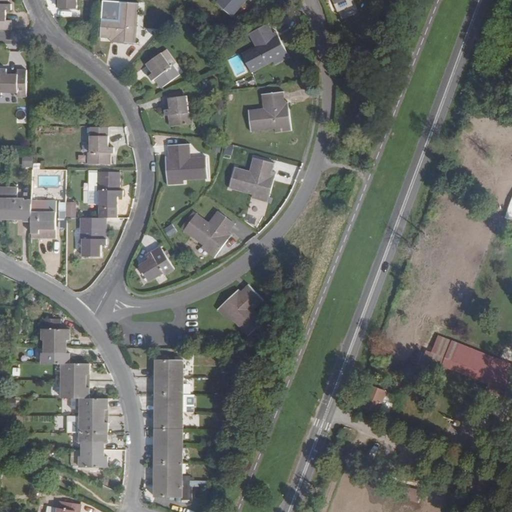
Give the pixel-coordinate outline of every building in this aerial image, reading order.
[(8,4),(8,0),(0,0),(0,30),(11,30),(11,21),(6,21),(6,10),(12,11),(11,4),(8,4)] [(59,0),(59,8),(77,9),(77,0),(59,0)] [(218,0),(216,2),(233,17),(248,0),(249,0),(252,1),(252,0),(218,0)] [(332,0),(337,9),(352,2),(351,0),(332,0)] [(141,28),(137,27),(139,4),(117,2),(116,17),(102,17),(101,39),(123,40),(123,43),(140,44),(141,28)] [(243,54),(253,73),(274,62),(276,65),(289,58),(279,38),(276,39),(268,25),(249,35),(256,47),(243,54)] [(148,64),(162,54),(155,44),(141,54),(148,64)] [(154,82),(156,80),(162,88),(180,75),(173,66),(171,67),(162,54),(148,64),(154,73),(150,76),(154,82)] [(18,97),(27,97),(27,70),(18,70),(18,75),(7,75),(8,69),(1,70),(1,72),(0,72),(0,95),(2,95),(2,93),(17,93),(18,97)] [(264,109),(249,110),(252,132),(275,129),(276,133),(291,131),(289,109),(285,109),(283,92),(262,95),(264,109)] [(166,116),(169,116),(171,127),(193,124),(191,112),(189,112),(187,96),(169,99),(171,109),(165,110),(166,116)] [(19,122),(26,122),(27,108),(19,108),(19,122)] [(91,152),(89,152),(88,165),(111,165),(111,154),(114,154),(114,147),(109,147),(109,136),(91,137),(91,152)] [(191,158),(190,144),(169,146),(170,168),(167,168),(168,186),(185,185),(185,181),(207,179),(206,157),(191,158)] [(33,156),(24,157),(25,167),(34,167),(33,156)] [(251,172),(237,168),(231,189),(254,195),(253,199),(268,202),(274,181),(271,180),(275,164),(254,159),(251,172)] [(120,190),(121,180),(93,179),(93,191),(101,191),(101,207),(118,208),(118,197),(124,197),(124,190),(120,190)] [(0,216),(8,216),(8,188),(0,188),(0,216)] [(18,200),(18,188),(8,188),(8,216),(24,217),(24,221),(33,221),(33,217),(33,204),(26,204),(26,200),(18,200)] [(39,212),(39,217),(33,217),(33,221),(33,234),(40,234),(40,229),(56,230),(57,201),(46,201),(46,212),(39,212)] [(118,208),(101,207),(101,217),(118,218),(118,208)] [(197,215),(185,231),(204,246),(202,249),(214,258),(227,240),(224,238),(234,224),(218,212),(209,223),(197,215)] [(166,228),(170,236),(177,232),(174,224),(166,228)] [(104,239),(104,228),(82,228),(82,240),(84,240),(84,256),(102,256),(102,245),(107,245),(107,238),(104,239)] [(165,275),(175,269),(163,249),(154,255),(152,253),(147,256),(149,261),(140,267),(150,283),(164,273),(165,275)] [(218,310),(229,322),(232,319),(249,336),(264,321),(254,310),(264,300),(249,284),(236,296),(234,294),(218,310)] [(35,301),(38,296),(31,292),(28,297),(35,301)] [(43,339),(50,339),(49,345),(67,345),(67,339),(70,339),(71,328),(62,328),(62,318),(44,317),(43,339)] [(43,352),(43,363),(63,363),(70,363),(70,352),(67,352),(67,345),(49,345),(49,352),(43,352)] [(498,363),(453,346),(448,362),(492,378),(498,363)] [(157,371),(159,371),(159,377),(184,377),(184,360),(157,360),(157,371)] [(90,374),(90,363),(70,363),(63,363),(63,380),(87,381),(87,374),(90,374)] [(159,383),(157,383),(156,394),(184,394),(184,377),(159,377),(159,383)] [(63,380),(62,397),(81,398),(90,398),(90,386),(86,386),(87,381),(63,380)] [(387,393),(371,386),(363,406),(379,413),(387,393)] [(156,406),(159,406),(159,412),(180,412),(180,406),(184,406),(184,394),(156,394),(156,406)] [(188,395),(188,411),(195,411),(196,395),(188,395)] [(81,409),(81,398),(72,397),(72,409),(81,409)] [(109,409),(109,398),(90,398),(81,398),(81,409),(80,415),(87,415),(105,416),(104,409),(109,409)] [(180,412),(159,412),(158,418),(156,418),(156,429),(183,429),(184,412),(180,412)] [(87,421),(81,421),(81,433),(108,433),(109,422),(105,421),(105,416),(87,415),(87,421)] [(156,440),(158,440),(158,446),(179,446),(179,441),(183,441),(183,429),(156,429),(156,440)] [(108,433),(81,433),(81,449),(104,449),(104,443),(109,443),(108,433)] [(179,452),(179,446),(158,446),(158,452),(156,452),(156,464),(183,464),(183,453),(179,452)] [(108,455),(104,455),(104,449),(81,449),(71,449),(71,466),(80,466),(108,467),(108,455)] [(183,480),(183,464),(156,464),(155,474),(158,474),(158,480),(183,480)] [(183,480),(158,480),(158,486),(155,486),(154,497),(183,498),(183,480)] [(81,511),(82,504),(61,501),(59,511),(77,511),(81,511)]
